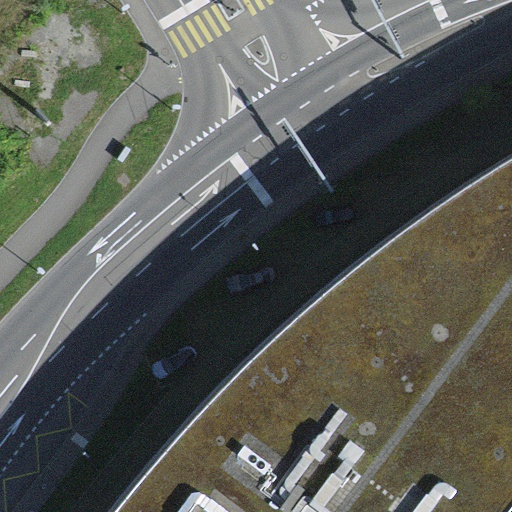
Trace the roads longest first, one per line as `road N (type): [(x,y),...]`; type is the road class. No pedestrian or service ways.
road 1 (primary): [(0,409),(117,269),(295,113)]
road 2 (primary): [(295,113),(364,63),(477,0)]
road 3 (residential): [(295,113),(227,0)]
